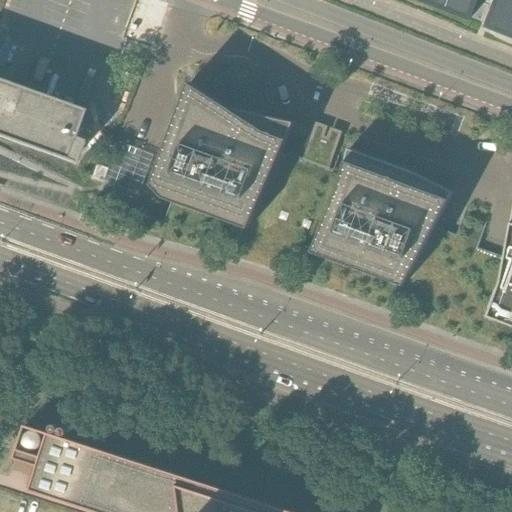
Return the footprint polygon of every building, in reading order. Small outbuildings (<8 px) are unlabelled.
[(417,0),(470,21),(477,0),(417,0)] [(511,37),(511,0),(498,0),(487,28),(511,37)] [(0,138),(71,164),(80,140),(71,137),(80,110),(0,80),(0,138)] [(248,230),(282,154),(295,124),(229,109),(190,84),(152,186),(165,199),(248,230)] [(404,287),(435,230),(454,194),(413,173),(350,150),(338,191),(312,253),(404,287)] [(91,179),(102,183),(107,170),(96,166),(91,179)] [(489,318),(511,326),(511,228),(502,283),(489,318)] [(69,417),(71,401),(56,399),(54,415),(69,417)] [(290,511),(98,450),(26,426),(15,459),(38,467),(30,491),(81,508),(94,511),(290,511)]
